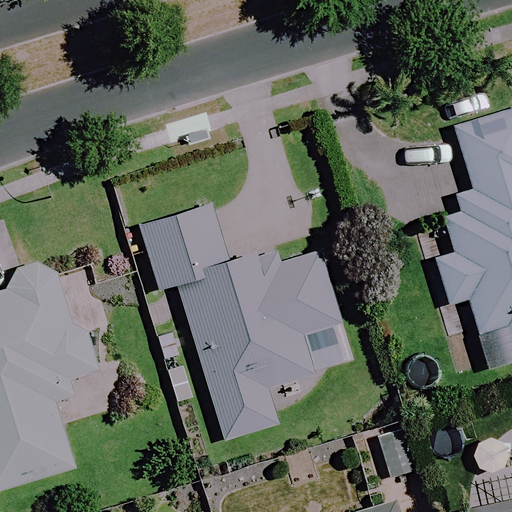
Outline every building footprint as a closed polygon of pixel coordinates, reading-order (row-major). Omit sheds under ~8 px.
[(511,113),(456,131),(479,206),(444,217),(456,254),(436,260),(451,306),(470,300),(492,371),(511,364),(511,113)] [(229,265),(212,206),(142,227),(161,292),(180,286),(226,441),(279,425),(268,389),(314,376),(302,335),(343,323),(323,254),(280,266),(276,251),(229,265)] [(63,260),(12,276),(16,288),(0,293),(0,491),(77,468),(56,400),(74,395),(70,380),(97,371),(63,260)] [(408,435),(380,442),(389,479),(417,473),(408,435)] [(465,511),(511,511),(511,502),(465,511)]
